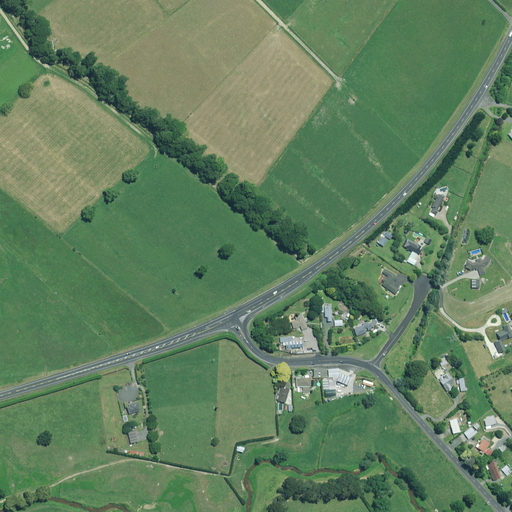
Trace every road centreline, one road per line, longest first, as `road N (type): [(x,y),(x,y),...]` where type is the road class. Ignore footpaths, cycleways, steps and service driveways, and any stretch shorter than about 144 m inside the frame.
road 1 (primary): [(262,303),(340,251),(404,192),(472,104),(511,33)]
road 2 (primary): [(0,396),(234,318)]
road 3 (unclassified): [(372,368),(501,511)]
road 4 (unclassified): [(243,334),(257,352),(286,364),(345,360),(372,368)]
